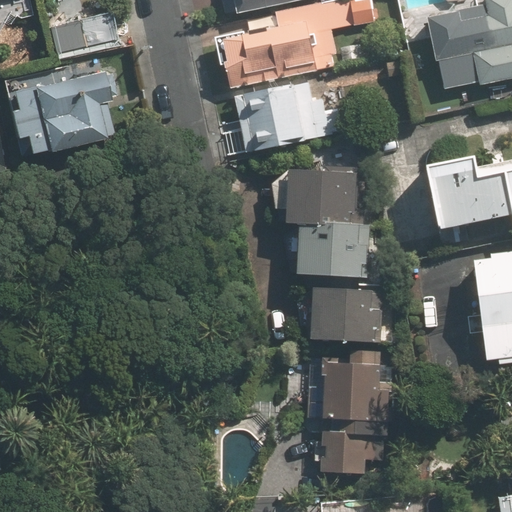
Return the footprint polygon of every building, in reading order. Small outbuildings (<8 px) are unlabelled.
[(219,35),(231,93),(341,70),(333,31),(347,28),(349,39),(366,35),(364,25),(375,22),(370,0),(339,0),(244,20),(246,30),(219,35)] [(236,6),(238,15),(311,0),(240,0),(242,5),(236,6)] [(443,95),(511,79),(511,0),(485,0),(487,6),(426,20),(443,95)] [(106,11),(41,25),(47,52),(111,38),(106,11)] [(34,158),(113,138),(104,101),(118,98),(113,76),(62,89),(57,70),(2,84),(16,139),(28,137),(34,158)] [(338,134),(326,77),(246,93),(237,95),(249,153),(338,134)] [(475,156),(428,166),(440,228),(511,212),(511,171),(480,179),(475,156)] [(277,178),(275,178),(273,193),(276,194),(274,209),(288,210),(287,221),(300,222),(297,274),(367,278),(371,222),(354,221),(358,174),(291,169),(290,173),(277,172),(277,178)] [(511,255),(474,261),(488,362),(500,360),(501,366),(511,364),(511,255)] [(310,339),(391,342),(392,319),(383,319),(384,291),(312,288),(310,339)] [(322,357),(321,432),(320,473),(364,474),(364,464),(381,464),(382,434),(382,418),(393,418),(394,382),(383,382),(384,351),(350,350),(350,357),(322,357)] [(511,511),(511,495),(499,497),(500,511),(511,511)]
